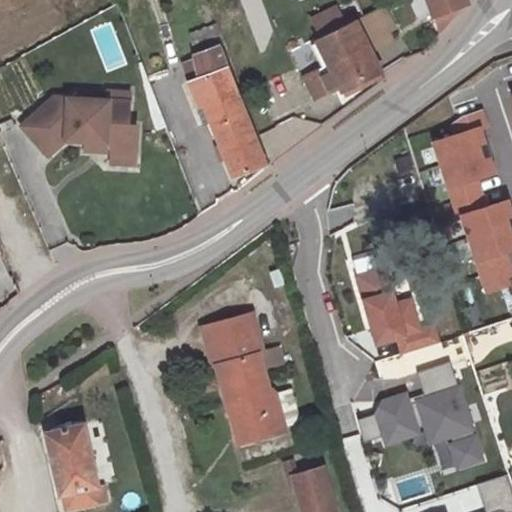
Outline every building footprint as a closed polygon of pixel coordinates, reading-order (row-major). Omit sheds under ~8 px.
[(434,3),(433,0),(417,0),(421,8),(434,3)] [(433,0),(434,3),(439,20),(467,0),(433,0)] [(377,7),(353,19),(366,47),(391,36),(377,7)] [(377,70),(366,47),(353,19),(319,34),(329,61),(304,72),(315,96),(339,83),(340,86),(377,70)] [(262,161),(221,47),(196,55),(202,74),(192,77),(200,101),(207,97),(234,171),(262,161)] [(108,94),(108,101),(130,102),(131,93),(108,91),(108,94)] [(55,97),(23,126),(48,155),(66,140),(86,141),(106,142),(112,150),(112,153),(112,154),(136,156),(138,127),(129,127),(130,102),(108,101),(108,94),(81,93),(80,99),(55,97)] [(463,218),(466,217),(491,293),(511,286),(511,261),(509,253),(511,252),(511,204),(511,203),(491,210),(481,180),(498,175),(484,131),(491,129),(485,113),(455,123),(460,139),(439,146),(463,218)] [(106,142),(86,141),(86,151),(112,153),(112,150),(106,142)] [(135,166),(136,156),(112,154),(111,164),(135,166)] [(333,228),(355,221),(349,205),(328,212),(333,228)] [(414,304),(399,308),(387,273),(360,282),(381,347),(402,340),(408,357),(443,346),(438,329),(423,334),(414,304)] [(264,314),(257,316),(264,340),(271,338),(264,314)] [(228,367),(238,403),(249,400),(254,418),(247,421),(254,446),(297,433),(295,426),(308,422),(300,394),(286,398),(286,395),(277,391),(274,378),(267,354),(264,340),(257,316),(213,328),(225,368),(228,367)] [(293,372),(287,349),(267,354),(274,378),(293,372)] [(369,447),(389,442),(391,449),(423,440),(422,436),(430,433),(435,450),(456,444),(458,452),(454,453),(460,476),(485,469),(457,370),(423,379),(430,402),(431,406),(414,411),(413,407),(411,400),(388,407),(382,419),(362,424),(369,447)] [(250,447),(254,446),(247,421),(254,418),(249,400),(238,403),(250,447)] [(431,406),(430,402),(413,407),(414,411),(431,406)] [(74,511),(94,511),(109,508),(105,493),(89,431),(51,441),(66,503),(72,501),(74,511)] [(340,511),(328,471),(298,480),(306,511),(340,511)] [(488,511),(511,511),(511,477),(480,487),(488,511)] [(115,491),(105,493),(109,508),(119,506),(115,491)]
